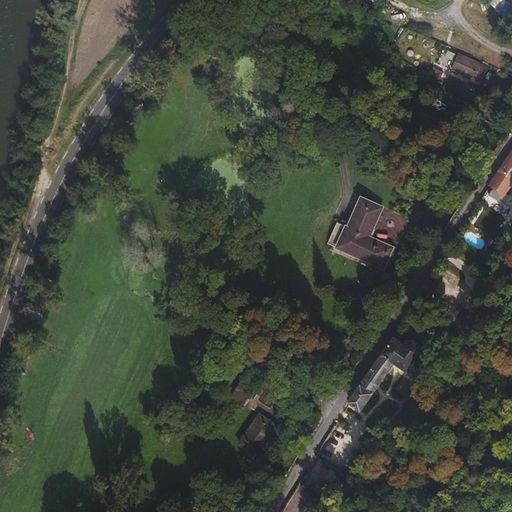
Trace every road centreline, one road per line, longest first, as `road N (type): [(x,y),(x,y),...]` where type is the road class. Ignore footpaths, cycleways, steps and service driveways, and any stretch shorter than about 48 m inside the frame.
road 1 (unclassified): [(273,511),(511,141)]
road 2 (primary): [(0,351),(56,196),(101,113),(196,0)]
